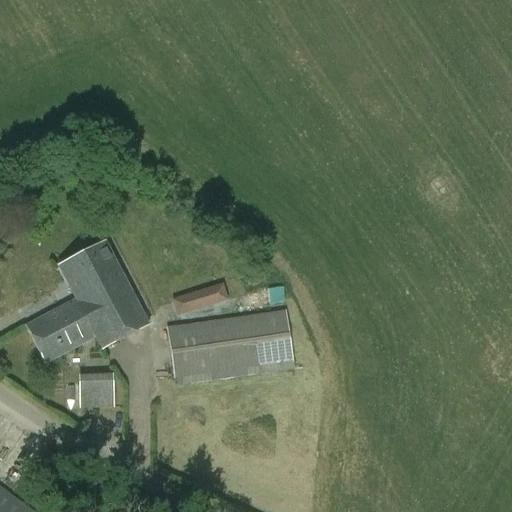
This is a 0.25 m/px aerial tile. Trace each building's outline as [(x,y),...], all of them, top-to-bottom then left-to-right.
[(83,318),(95,340),(101,352),(148,327),(105,245),(58,269),(75,302),(58,311),(66,327),(83,318)] [(206,291),(172,302),(176,317),(211,306),(206,291)] [(66,327),(58,311),(25,328),(45,366),(95,340),(83,318),(66,327)] [(284,313),(255,317),(165,330),(173,381),(292,364),(284,313)] [(113,409),(112,375),(78,376),(79,410),(113,409)] [(114,430),(93,431),(94,456),(115,454),(114,430)] [(0,511),(31,511),(0,489),(0,511)]
